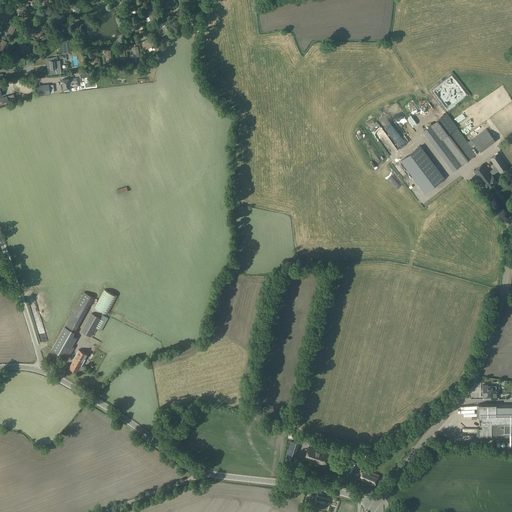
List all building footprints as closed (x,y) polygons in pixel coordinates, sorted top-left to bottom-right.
[(81,7),(70,2),(67,9),(68,9),(78,13),(81,7)] [(132,12),(141,7),(138,2),(130,7),(132,12)] [(17,12),(24,16),(27,9),(20,5),(17,12)] [(151,21),(156,19),(153,10),(148,12),(151,21)] [(65,18),(59,15),(56,23),(62,25),(65,18)] [(9,31),(14,34),(19,25),(14,23),(9,31)] [(163,36),(169,31),(165,26),(159,31),(163,36)] [(21,40),(19,51),(25,52),(27,42),(21,40)] [(71,52),(69,42),(69,40),(64,41),(65,43),(60,43),(61,54),(71,52)] [(60,61),(57,61),(57,57),(46,59),(48,74),(61,73),(60,61)] [(68,79),(62,79),(63,89),(69,88),(77,87),(76,78),(68,79)] [(38,96),(50,94),(49,84),(37,86),(38,96)] [(477,154),(446,114),(424,131),(454,171),(477,154)] [(487,130),(473,141),(481,152),(496,141),(487,130)] [(498,152),(490,158),(500,173),(509,167),(498,152)] [(445,178),(430,158),(410,173),(425,193),(445,178)] [(497,181),(492,175),(483,163),(473,171),(482,182),(487,189),(497,181)] [(128,192),(127,187),(117,190),(118,195),(128,192)] [(108,314),(117,297),(104,290),(95,307),(108,314)] [(94,298),(83,292),(64,327),(63,329),(51,350),(68,359),(80,338),(74,335),(75,333),(94,298)] [(91,337),(101,318),(91,313),(81,331),(91,337)] [(72,361),(73,361),(69,367),(77,372),(81,366),(87,355),(78,350),(72,361)] [(483,391),(484,391),(484,398),(491,398),(491,399),(498,399),(498,394),(496,394),(496,389),(493,389),(493,385),(488,385),(488,384),(483,384),(483,391)] [(511,403),(496,404),(496,405),(478,404),(478,417),(482,417),(482,423),(482,427),(477,427),(477,435),(511,435),(511,403)] [(293,440),(294,439),(297,435),(293,431),(288,432),(288,438),(293,440)] [(322,443),(321,448),(330,451),(331,445),(322,443)] [(325,465),(329,454),(309,447),(305,459),(325,465)] [(374,486),(379,475),(363,468),(359,480),(374,486)]
